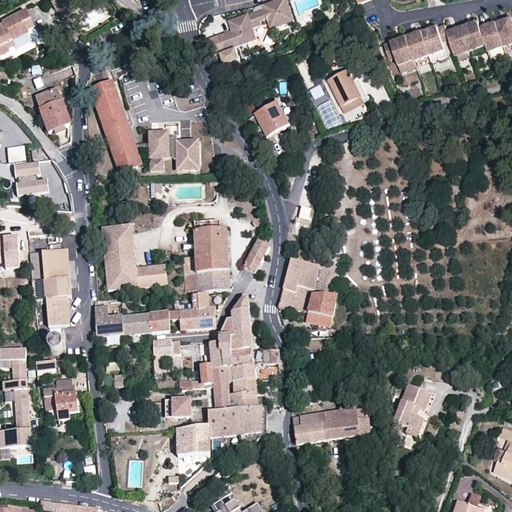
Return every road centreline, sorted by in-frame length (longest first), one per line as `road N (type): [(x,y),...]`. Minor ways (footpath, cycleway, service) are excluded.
road 1 (residential): [(183,10),(90,55),(79,90),(77,164)]
road 2 (tertiary): [(249,152),(279,219),(269,315)]
road 3 (tertiary): [(249,152),(209,90),(183,10)]
road 4 (track): [(249,287),(225,210),(220,150)]
road 5 (track): [(440,511),(471,418),(511,403)]
road 6 (residential): [(138,511),(0,486)]
road 7 (residential): [(381,0),(397,20),(506,1)]
